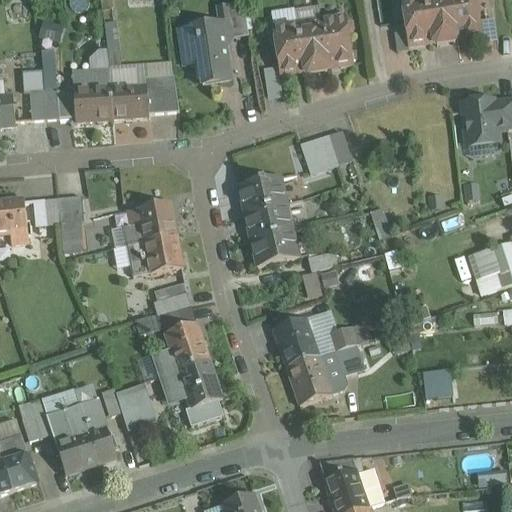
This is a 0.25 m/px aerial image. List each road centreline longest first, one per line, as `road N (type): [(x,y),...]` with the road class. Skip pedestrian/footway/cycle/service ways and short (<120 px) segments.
road 1 (residential): [(197,155),(403,88),(511,69)]
road 2 (residential): [(197,155),(234,322),(277,451)]
road 3 (residential): [(277,451),(511,426)]
road 4 (residential): [(84,511),(277,451)]
road 5 (residential): [(0,171),(197,155)]
